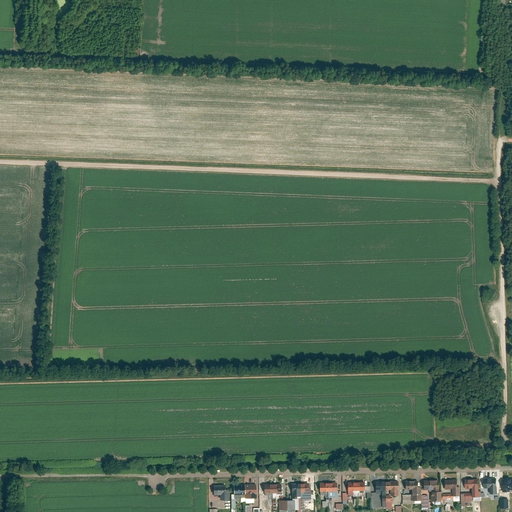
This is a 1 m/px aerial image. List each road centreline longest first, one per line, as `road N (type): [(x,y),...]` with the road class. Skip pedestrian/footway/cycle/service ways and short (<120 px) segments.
road 1 (track): [(0,162),(498,187)]
road 2 (residential): [(511,467),(157,481)]
road 3 (residential): [(498,187),(503,433),(511,444)]
road 4 (track): [(157,481),(6,475)]
road 5 (unknown): [(496,143),(503,4)]
